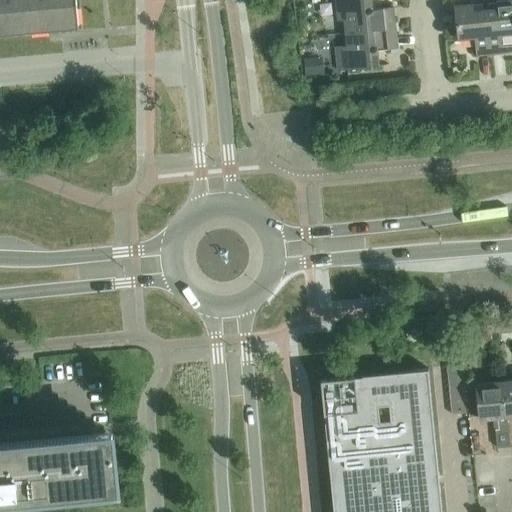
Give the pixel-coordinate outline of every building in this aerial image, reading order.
[(0,0),(0,34),(78,28),(76,0),(0,0)] [(345,34),(395,28),(393,7),(373,9),(371,0),(335,0),(338,21),(343,21),(345,34)] [(484,10),(489,55),(503,54),(501,35),(511,33),(511,0),(495,2),(495,9),(484,10)] [(489,55),(484,10),(473,11),(472,4),(453,6),(457,39),(474,37),(476,56),(489,55)] [(395,28),(345,34),(346,46),(340,47),(343,70),(379,66),(378,51),(397,49),(395,28)] [(320,57),(304,59),(305,75),(322,74),(320,57)] [(490,325),(462,327),(463,342),(491,340),(490,325)] [(340,377),(320,379),(332,496),(333,511),(442,511),(436,446),(429,380),(428,369),(340,377)] [(511,379),(503,380),(508,445),(511,444),(511,379)] [(508,445),(503,380),(477,383),(481,418),(495,416),(496,421),(494,421),(496,446),(508,445)] [(0,495),(117,484),(112,439),(0,449),(0,495)]
